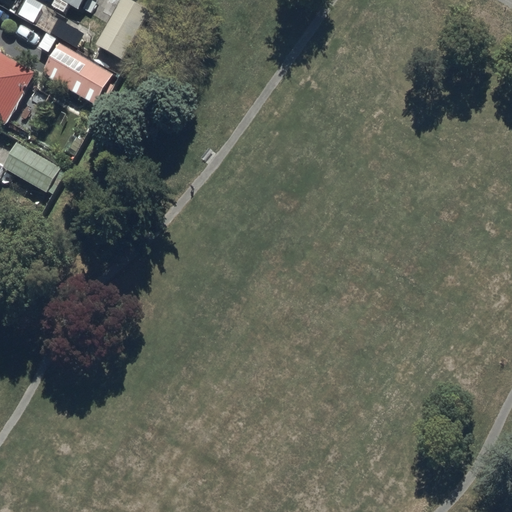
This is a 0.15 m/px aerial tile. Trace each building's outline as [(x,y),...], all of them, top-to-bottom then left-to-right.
[(83,0),(59,0),(77,10),(83,0)] [(148,11),(126,0),(119,0),(95,46),(122,61),(148,11)] [(112,75),(59,45),(41,76),(95,107),(112,75)] [(0,125),(5,128),(35,75),(0,54),(0,125)] [(61,169),(16,144),(2,169),(47,194),(61,169)]
